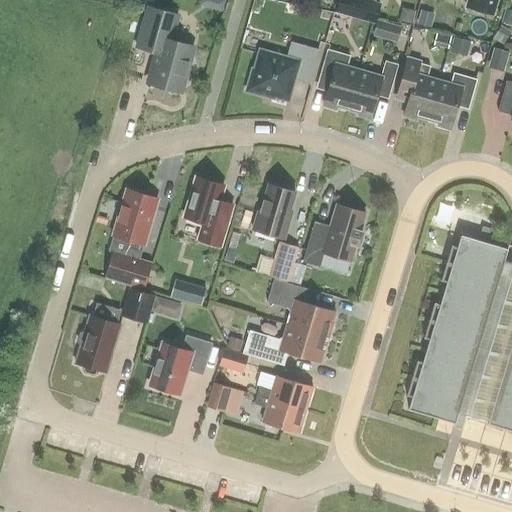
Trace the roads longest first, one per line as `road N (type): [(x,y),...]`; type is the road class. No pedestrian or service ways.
road 1 (residential): [(423,189),(301,136),(252,131),(201,134),(101,166),(33,375),(36,399),(67,423),(286,484),(355,474)]
road 2 (residential): [(355,474),(346,438),(352,395),(423,189)]
road 3 (residential): [(475,511),(355,474)]
